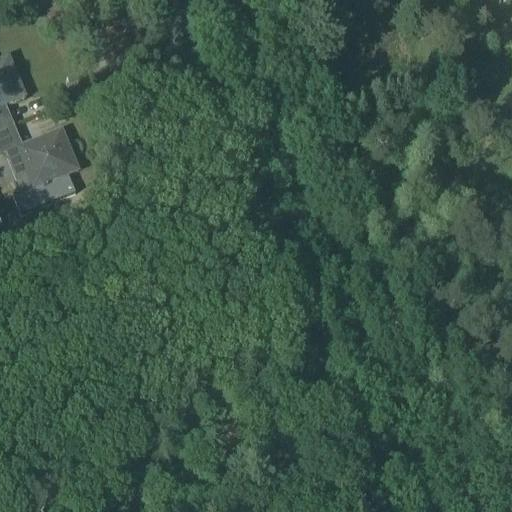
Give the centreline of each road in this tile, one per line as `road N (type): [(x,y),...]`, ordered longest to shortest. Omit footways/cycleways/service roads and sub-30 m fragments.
road 1 (unclassified): [(449,511),(242,0)]
road 2 (primary): [(421,511),(215,0)]
road 3 (unclassified): [(370,511),(168,0)]
